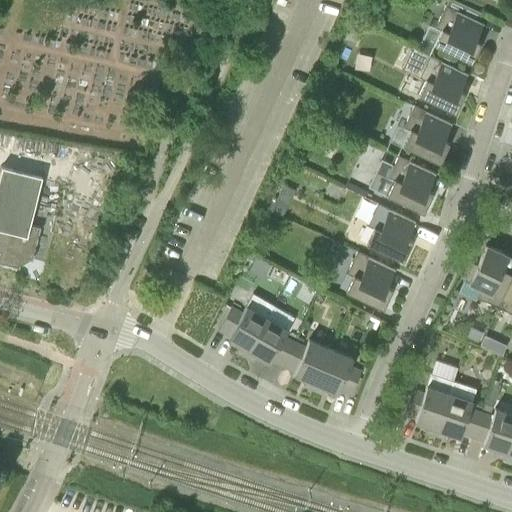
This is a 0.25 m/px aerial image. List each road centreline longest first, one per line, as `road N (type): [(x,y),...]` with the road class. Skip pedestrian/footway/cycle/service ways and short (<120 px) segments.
road 1 (residential): [(102,332),(248,0)]
road 2 (residential): [(358,450),(271,414),(151,344),(102,332)]
road 3 (residential): [(358,450),(404,329),(469,203)]
road 4 (unclassified): [(25,511),(102,332)]
road 5 (residential): [(511,500),(358,450)]
road 6 (residential): [(469,203),(511,85)]
